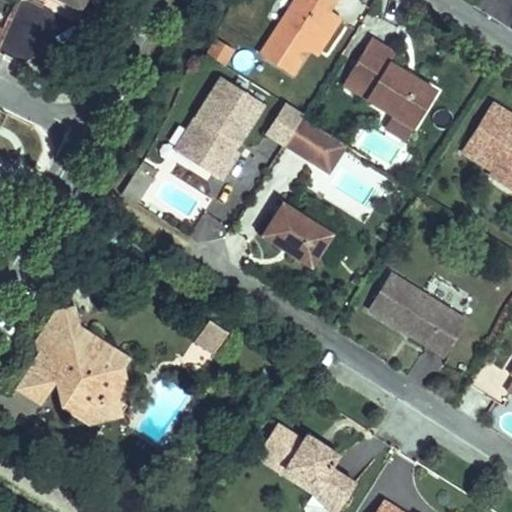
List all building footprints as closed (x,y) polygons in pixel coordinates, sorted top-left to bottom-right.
[(315,0),(268,0),(249,27),(281,49),(298,25),(315,0)] [(315,0),(298,25),(306,31),(327,0),(315,0)] [(204,15),(197,28),(214,39),(222,26),(204,15)] [(364,16),(333,60),(381,93),(401,108),(425,74),(380,42),(387,33),(364,16)] [(223,127),(250,81),(209,56),(178,107),(191,115),(179,134),(212,154),(227,130),(223,127)] [(287,96),(292,89),(276,79),(258,109),(273,118),(287,96)] [(503,175),(511,173),(511,108),(483,89),(452,135),(483,155),(480,159),(503,175)] [(401,108),(381,93),(372,106),(393,120),(401,108)] [(318,117),(287,96),(273,118),(303,138),(318,117)] [(191,115),(178,107),(166,126),(179,134),(191,115)] [(331,125),(318,117),(303,138),(316,147),(331,125)] [(315,211),(269,177),(246,207),(293,242),(315,211)] [(453,293),(380,246),(351,289),(424,337),(453,293)] [(22,321),(7,344),(30,359),(43,368),(35,379),(65,399),(83,399),(82,381),(86,374),(93,363),(103,362),(101,343),(107,334),(64,305),(61,284),(43,287),(48,305),(20,313),(22,321)] [(218,306),(200,293),(185,314),(204,327),(218,306)] [(511,339),(509,337),(490,364),(495,367),(486,381),(511,398),(511,339)] [(30,359),(7,344),(0,354),(0,369),(16,380),(30,359)] [(82,381),(83,399),(96,400),(105,387),(86,374),(82,381)] [(253,400),(235,427),(292,466),(293,463),(318,481),(330,462),(305,445),(314,433),(282,411),(278,417),(253,400)] [(235,427),(232,431),(289,470),(310,493),(318,481),(293,463),(292,466),(235,427)] [(356,511),(372,490),(359,481),(338,511),(356,511)] [(392,503),(372,490),(356,511),(413,511),(395,499),(392,503)]
